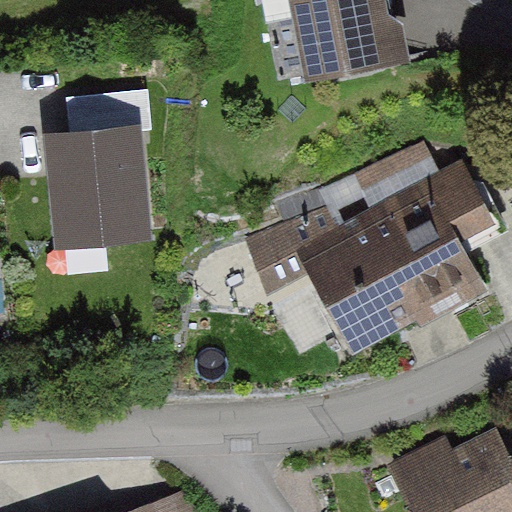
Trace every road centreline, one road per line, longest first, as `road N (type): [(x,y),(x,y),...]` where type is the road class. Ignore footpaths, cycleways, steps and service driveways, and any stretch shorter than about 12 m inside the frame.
road 1 (residential): [(229,430),(390,406),(511,348)]
road 2 (residential): [(0,437),(229,430)]
